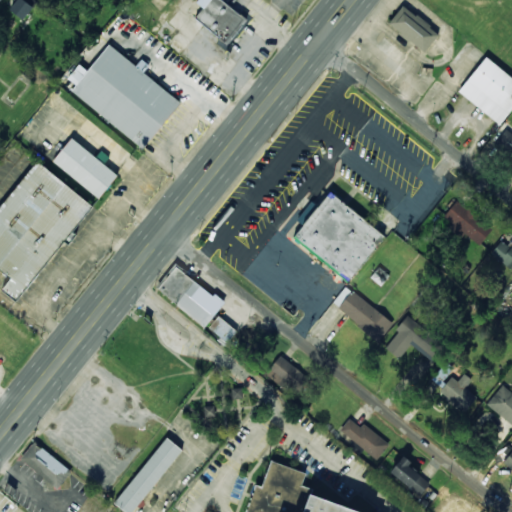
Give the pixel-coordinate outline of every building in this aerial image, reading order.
[(228,45),(247,21),(221,0),(209,0),(195,17),(228,45)] [(424,52),(439,34),(403,5),(389,23),(424,52)] [(71,92),(144,149),(181,101),(108,45),(88,71),(79,64),(68,79),(76,85),(71,92)] [(458,91),(500,125),(511,109),(511,77),(486,57),(458,91)] [(511,131),(506,126),(493,140),(511,155),(511,133),(510,132),(511,131)] [(99,199),(118,175),(71,138),(53,162),(99,199)] [(94,205),(35,161),(0,207),(0,269),(11,278),(2,291),(17,302),(64,241),(66,242),(94,205)] [(385,236),(329,192),(292,239),(348,283),(385,236)] [(479,246),(492,228),(456,201),(444,217),(458,228),(457,230),(479,246)] [(511,246),(510,248),(502,241),(491,253),(511,271),(511,246)] [(174,265),(156,290),(205,327),(224,302),(174,265)] [(379,341),(393,323),(346,286),(332,304),(379,341)] [(428,358),(441,341),(408,316),(384,348),(400,359),(410,345),(428,358)] [(237,329),(219,319),(212,331),(230,341),(237,329)] [(266,373),(289,393),(304,375),(281,355),(266,373)] [(477,397),(466,387),(472,380),(464,373),(458,381),(452,376),(440,391),(464,412),(477,397)] [(511,392),(502,385),(487,404),(511,425),(511,392)] [(243,388),(232,388),(232,399),(243,399),(243,388)] [(204,406),(204,421),(216,421),(215,406),(204,406)] [(379,458),(389,442),(362,425),(361,426),(348,418),(339,433),(379,458)] [(115,504),(125,511),(134,511),(182,449),(166,437),(115,504)] [(71,473),(36,441),(21,458),(56,490),(71,473)] [(411,462),(402,456),(390,474),(421,495),(430,482),(408,467),(411,462)] [(362,511),(310,497),(312,489),(302,486),(306,472),(270,462),(263,487),(255,485),(247,511),(248,511),(362,511)] [(447,511),(470,511),(473,509),(457,499),(447,511)]
